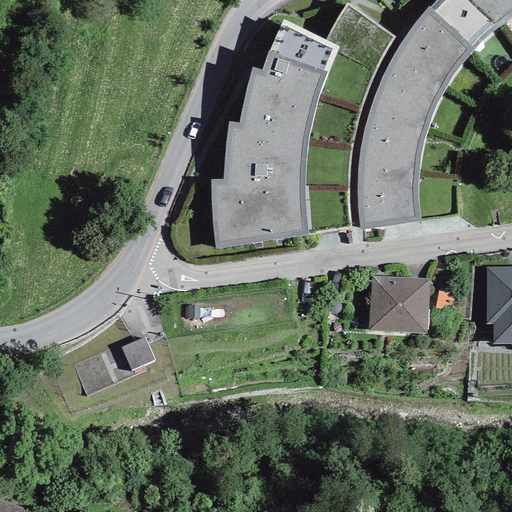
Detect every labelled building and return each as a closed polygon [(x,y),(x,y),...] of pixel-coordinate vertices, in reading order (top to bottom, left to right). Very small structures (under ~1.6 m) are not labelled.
[(210,183),(216,252),(421,224),(417,201),(418,177),(421,152),(429,127),(436,106),(449,83),(464,63),(476,49),(497,31),(511,19),(511,0),(438,0),(430,9),(418,24),(402,45),(347,7),(335,26),(325,44),(283,24),(271,50),(262,75),(252,71),(239,126),(228,126),(223,183),(210,183)] [(511,279),(486,280),(485,348),(511,348),(511,279)] [(441,286),(382,283),(378,345),(437,349),(441,286)] [(126,352),(135,377),(160,368),(152,344),(126,352)] [(0,500),(0,511),(21,511),(23,509),(0,500)]
